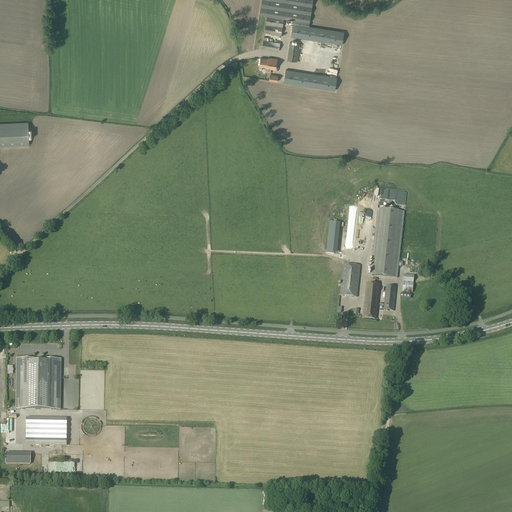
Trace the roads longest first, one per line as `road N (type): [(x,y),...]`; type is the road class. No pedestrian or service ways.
road 1 (secondary): [(400,342),(172,327),(0,328)]
road 2 (unclassified): [(375,511),(400,342)]
